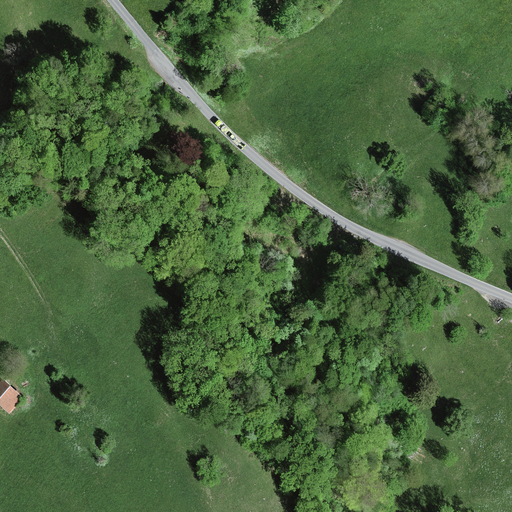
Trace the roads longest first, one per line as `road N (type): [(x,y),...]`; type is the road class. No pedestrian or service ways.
road 1 (tertiary): [(111,0),(199,104),(297,192),(363,233),(511,298)]
road 2 (track): [(0,231),(48,312),(38,399),(0,458)]
